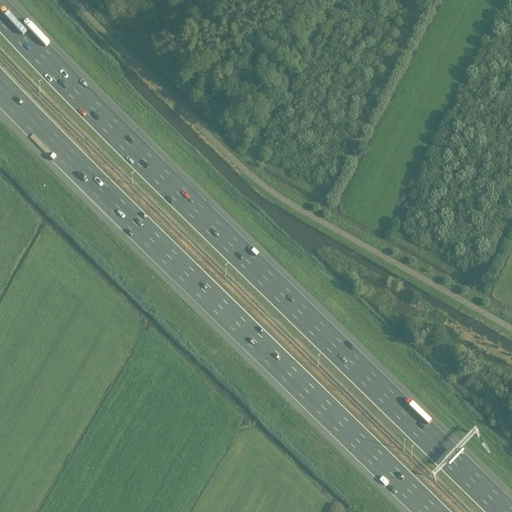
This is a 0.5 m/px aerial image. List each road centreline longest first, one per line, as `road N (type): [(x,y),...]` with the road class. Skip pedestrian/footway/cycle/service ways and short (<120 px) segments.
road 1 (motorway): [(504,511),(0,11)]
road 2 (motorway): [(0,87),(430,511)]
